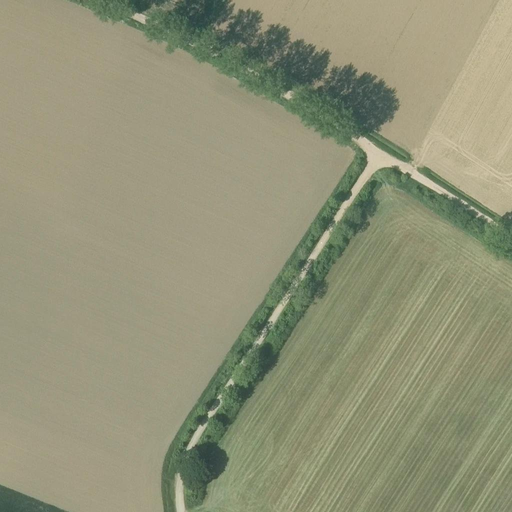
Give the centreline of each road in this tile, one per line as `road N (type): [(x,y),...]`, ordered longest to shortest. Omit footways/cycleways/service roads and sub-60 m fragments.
road 1 (track): [(511,240),(353,136),(91,0)]
road 2 (unclassified): [(181,511),(190,445),(377,157)]
